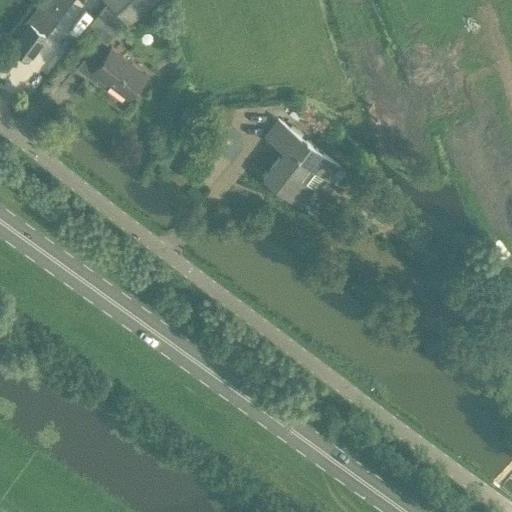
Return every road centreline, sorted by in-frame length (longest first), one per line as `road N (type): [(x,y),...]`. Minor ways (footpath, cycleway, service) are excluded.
road 1 (unclassified): [(509,511),(0,124)]
road 2 (primary): [(403,511),(0,222)]
